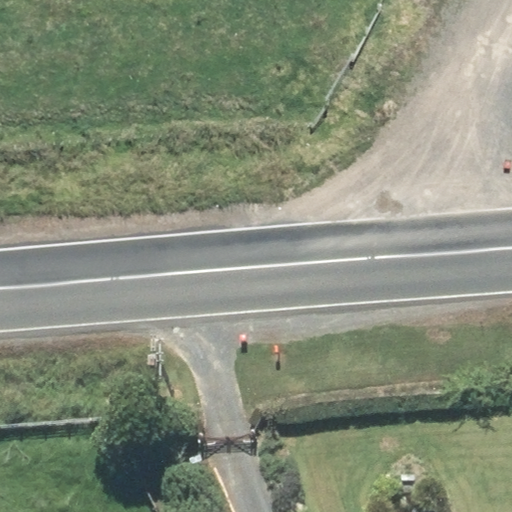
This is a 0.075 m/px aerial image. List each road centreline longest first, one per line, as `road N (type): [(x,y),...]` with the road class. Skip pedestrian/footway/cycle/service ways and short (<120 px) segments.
road 1 (secondary): [(0,289),(511,249)]
road 2 (track): [(405,256),(498,0)]
